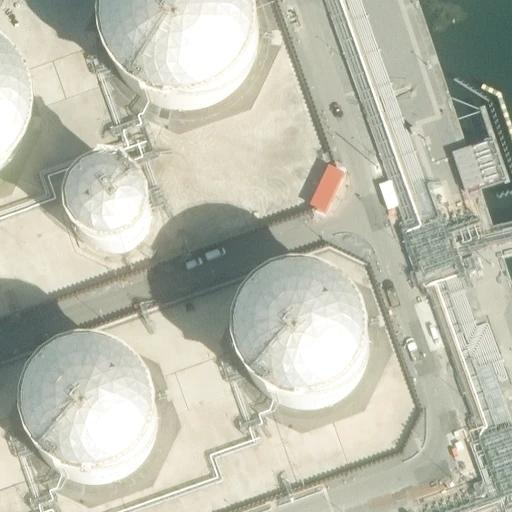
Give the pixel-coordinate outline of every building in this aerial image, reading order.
[(170,107),(184,109),(200,108),(214,104),(228,96),(239,86),(249,74),(255,60),(258,45),(258,30),(255,15),(248,1),(247,0),(125,0),(125,1),(119,14),(116,29),(115,44),(118,58),(124,72),(132,84),(143,94),(156,102),(170,107)] [(0,172),(8,162),(14,148),(17,133),(17,118),(14,103),(8,89),(0,78),(0,172)] [(101,264),(111,265),(121,264),(131,262),(139,257),(147,250),(153,242),(157,233),(159,224),(159,214),(157,204),(153,195),(147,187),(140,181),(131,176),(122,173),(113,172),(103,173),(94,176),(86,181),(78,187),(73,195),(69,204),(66,213),(66,223),(68,232),(72,241),(77,249),(84,255),(92,261),(101,264)] [(293,420),(308,422),(324,421),(338,417),(352,409),(363,399),(373,387),(379,373),(382,358),(382,343),(379,328),(372,314),(363,302),(352,292),(339,285),(325,280),(311,279),(296,281),(282,285),(269,292),(258,302),(249,314),(243,327),(239,342),(239,357),(242,371),(248,385),(256,397),(267,407),(280,415),(293,420)] [(165,352),(188,408),(206,401),(224,394),(203,343),(194,347),(188,333),(190,332),(188,326),(170,333),(176,348),(165,352)] [(81,496),(96,498),(111,496),(126,492),(140,485),(151,475),(160,462),(167,448),(170,433),(170,418),(166,403),(160,389),(151,377),(140,368),(127,360),(113,356),(98,354),(84,356),(70,361),(57,368),(46,378),(37,389),(31,403),(27,417),(27,432),(30,447),(35,460),(44,473),(55,483),(67,490),(81,496)] [(403,405),(394,424),(396,425),(390,436),(402,442),(418,412),(403,405)] [(0,488),(29,481),(13,425),(5,427),(0,409),(0,488)] [(511,464),(416,494),(421,511),(502,511),(511,509),(511,464)]
